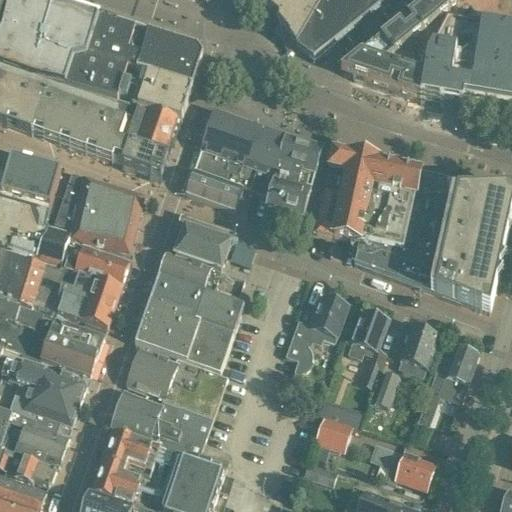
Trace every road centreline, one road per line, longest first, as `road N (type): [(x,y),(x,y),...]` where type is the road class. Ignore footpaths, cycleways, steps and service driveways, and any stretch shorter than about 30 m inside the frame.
road 1 (residential): [(504,339),(264,254),(236,228)]
road 2 (tertiary): [(504,339),(449,511)]
